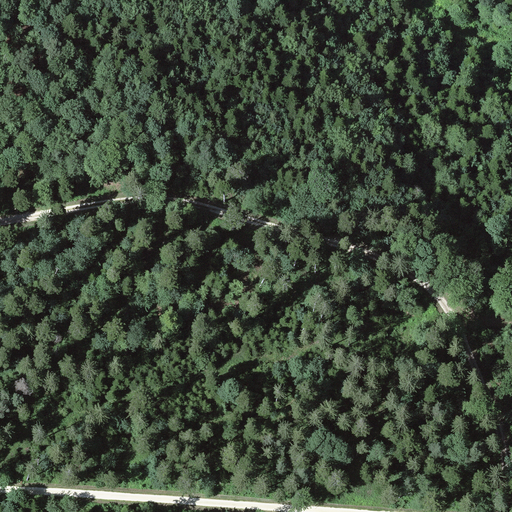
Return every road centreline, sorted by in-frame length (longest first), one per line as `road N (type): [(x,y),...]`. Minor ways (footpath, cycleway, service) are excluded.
road 1 (track): [(511,511),(505,457),(468,346),(424,280),(389,260),(168,200),(0,222)]
road 2 (track): [(0,489),(365,511)]
